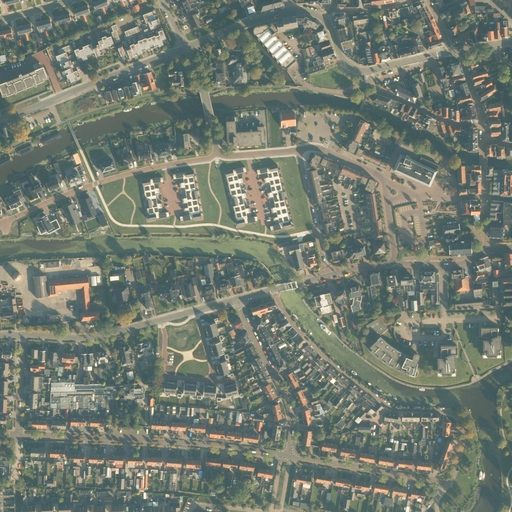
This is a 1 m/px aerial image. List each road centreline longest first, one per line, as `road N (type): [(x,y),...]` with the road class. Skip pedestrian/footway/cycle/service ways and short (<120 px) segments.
road 1 (residential): [(447,482),(461,442),(455,415),(379,401),(305,337),(271,290)]
road 2 (residential): [(286,456),(18,436)]
road 3 (tertiary): [(0,122),(185,47)]
road 4 (tertiary): [(297,149),(321,148),(380,178),(395,263)]
road 5 (residential): [(0,222),(165,164)]
road 6 (residential): [(286,456),(288,407),(235,299)]
road 7 (residential): [(447,482),(286,456)]
road 8 (tertiary): [(159,320),(77,339),(22,334)]
road 9 (residential): [(325,276),(297,149)]
road 10 (residential): [(482,123),(441,119),(368,79)]
